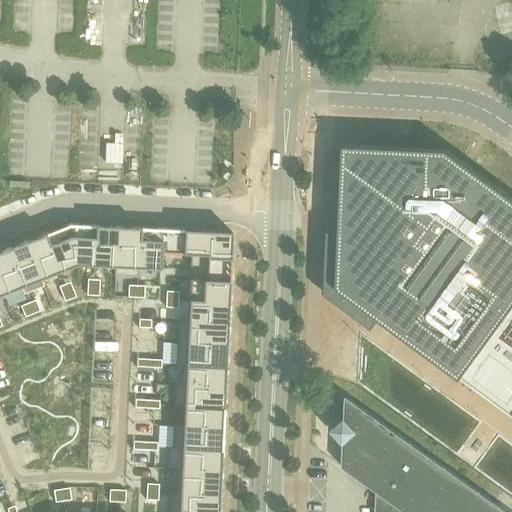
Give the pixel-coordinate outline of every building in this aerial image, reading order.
[(342,145),(336,288),(511,415),(511,197),(445,149),(342,145)] [(68,224),(44,233),(59,271),(75,264),(68,224)] [(96,225),(68,224),(75,264),(94,265),(96,225)] [(96,225),(94,265),(115,266),(117,226),(96,225)] [(117,226),(115,266),(137,267),(139,227),(117,226)] [(139,227),(137,267),(160,268),(160,252),(161,228),(139,227)] [(161,228),(160,252),(190,254),(189,264),(207,265),(208,230),(161,228)] [(189,264),(189,279),(229,281),(231,231),(208,230),(207,265),(189,264)] [(44,233),(25,241),(40,278),(59,271),(44,233)] [(25,241),(6,248),(21,286),(40,278),(25,241)] [(6,248),(0,250),(0,288),(2,293),(21,286),(6,248)] [(87,278),(87,286),(99,287),(99,279),(87,278)] [(189,279),(188,300),(228,301),(229,281),(189,279)] [(69,281),(58,286),(61,293),(72,289),(69,281)] [(128,284),(127,296),(135,297),(136,285),(128,284)] [(136,285),(135,297),(143,297),(144,285),(136,285)] [(87,286),(86,294),(98,295),(99,287),(87,286)] [(72,289),(61,293),(64,301),(75,296),(72,289)] [(166,291),(166,299),(178,299),(178,291),(166,291)] [(35,299),(27,302),(32,314),(39,311),(35,299)] [(166,299),(165,307),(177,307),(178,299),(166,299)] [(188,300),(187,321),(227,323),(228,301),(188,300)] [(27,302),(20,305),(24,316),(32,314),(27,302)] [(139,319),(139,327),(151,327),(151,319),(139,319)] [(187,321),(186,343),(226,345),(227,323),(187,321)] [(186,343),(185,364),(225,366),(226,345),(186,343)] [(137,358),(137,366),(149,367),(149,359),(137,358)] [(149,359),(149,367),(161,367),(161,359),(149,359)] [(185,364),(184,385),(224,387),(225,366),(185,364)] [(184,385),(183,405),(223,407),(224,387),(184,385)] [(509,511),(346,397),(345,420),(333,431),(344,443),(343,467),(394,504),(394,511),(509,511)] [(135,399),(135,407),(147,407),(147,399),(135,399)] [(147,399),(147,407),(159,408),(159,400),(147,399)] [(183,405),(182,425),(222,428),(223,407),(183,405)] [(182,425),(181,447),(221,449),(222,428),(182,425)] [(133,441),(133,449),(145,449),(145,441),(133,441)] [(145,441),(145,449),(157,450),(157,442),(145,441)] [(181,447),(180,469),(220,471),(221,449),(181,447)] [(180,469),(179,493),(219,495),(220,471),(180,469)] [(147,483),(146,491),(158,492),(159,484),(147,483)] [(68,487),(61,489),(63,500),(70,499),(68,487)] [(61,489),(53,490),(55,502),(63,500),(61,489)] [(109,489),(109,501),(117,502),(117,490),(109,489)] [(117,490),(117,502),(125,502),(125,490),(117,490)] [(146,491),(146,499),(158,500),(158,492),(146,491)] [(179,493),(177,511),(217,511),(219,495),(179,493)]
